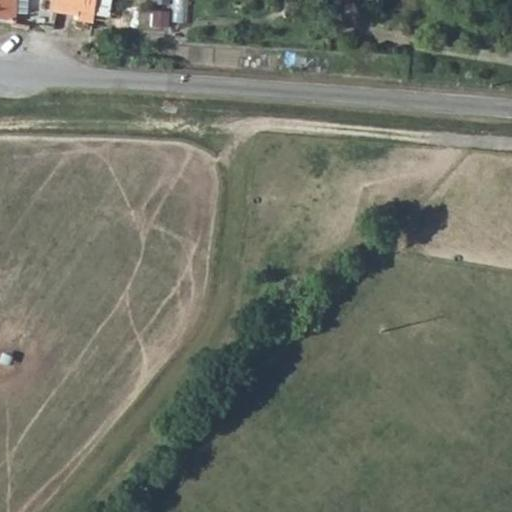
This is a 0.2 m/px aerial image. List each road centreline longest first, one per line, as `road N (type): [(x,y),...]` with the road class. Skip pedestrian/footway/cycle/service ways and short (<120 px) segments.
road 1 (tertiary): [(0,78),(511,107)]
road 2 (track): [(511,147),(250,126),(208,164)]
road 3 (track): [(511,58),(393,43),(360,29),(349,0)]
